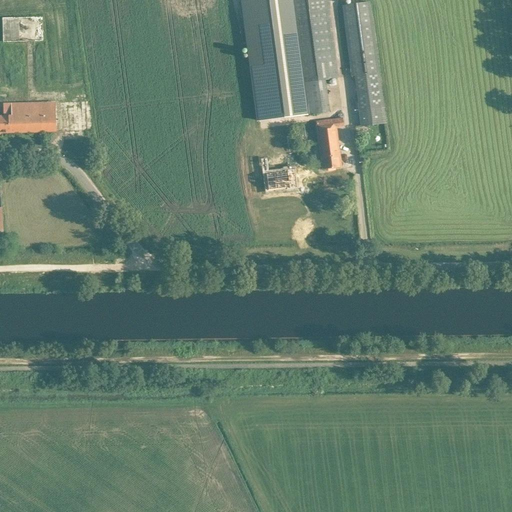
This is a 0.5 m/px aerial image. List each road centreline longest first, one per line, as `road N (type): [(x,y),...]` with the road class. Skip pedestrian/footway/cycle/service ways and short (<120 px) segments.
road 1 (unclassified): [(511,261),(157,266),(135,252),(59,159),(0,154)]
road 2 (track): [(511,350),(0,356)]
road 3 (track): [(0,266),(157,266)]
